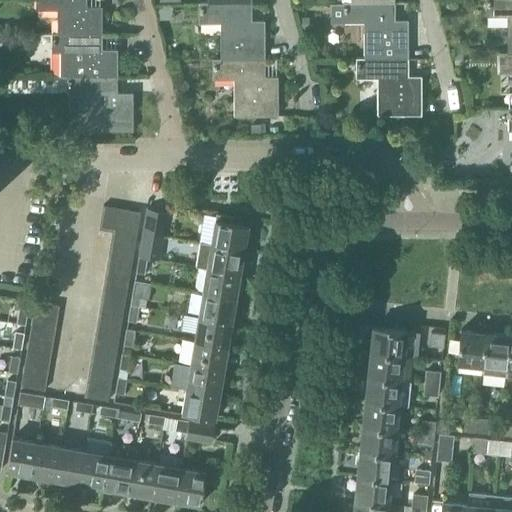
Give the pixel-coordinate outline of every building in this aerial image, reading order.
[(57,34),(98,34),(99,34),(100,7),(84,6),(83,0),(36,0),(37,9),(57,9),(57,34)] [(511,0),(486,0),(487,16),(507,15),(507,53),(511,52),(511,0)] [(250,4),(200,3),(200,23),(220,22),(220,59),(263,60),(264,60),(264,21),(247,21),(247,14),(250,14),(250,4)] [(332,3),(330,3),(331,22),(364,22),(364,59),(406,59),(407,59),(407,21),(390,21),(390,13),(393,13),(393,4),(350,3),(344,3),(332,3)] [(173,8),(160,8),(160,20),(173,20),(173,8)] [(98,34),(57,34),(52,34),(53,52),(59,52),(59,76),(66,76),(66,77),(113,77),(114,77),(115,50),(98,50),(98,34)] [(511,52),(507,53),(500,53),(500,72),(511,71),(511,52)] [(263,60),(213,59),(214,79),(234,79),(234,116),(277,116),(277,77),(260,77),(260,70),(263,70),(263,60)] [(364,59),(357,59),(357,78),(377,78),(377,116),(421,116),(421,76),(403,77),(403,69),(406,69),(406,59),(364,59)] [(113,77),(66,77),(66,95),(78,94),(78,130),(77,130),(77,132),(132,131),(132,93),(113,93),(113,77)] [(112,231),(116,207),(103,205),(99,229),(112,231)] [(112,231),(123,233),(127,209),(116,207),(112,231)] [(147,208),(142,232),(154,235),(158,210),(147,208)] [(123,233),(136,235),(140,211),(127,209),(123,233)] [(248,226),(215,220),(211,244),(244,250),(248,226)] [(112,231),(110,242),(134,246),(136,235),(123,233),(112,231)] [(154,235),(142,232),(140,246),(152,248),(154,235)] [(110,242),(108,254),(132,258),(134,246),(110,242)] [(244,250),(211,244),(199,242),(195,266),(206,268),(239,274),(244,250)] [(108,254),(106,265),(130,269),(132,258),(108,254)] [(63,260),(50,257),(46,274),(59,277),(63,260)] [(148,258),(139,257),(137,273),(145,274),(148,258)] [(106,265),(104,277),(128,281),(130,269),(106,265)] [(239,274),(206,268),(202,293),(235,299),(239,274)] [(104,277),(102,289),(126,292),(128,281),(104,277)] [(150,283),(134,280),(130,304),(138,306),(139,297),(148,299),(150,283)] [(102,289),(100,300),(124,304),(126,292),(102,289)] [(235,299),(202,293),(198,317),(231,322),(235,299)] [(100,300),(98,312),(122,315),(124,304),(100,300)] [(33,314),(57,318),(59,306),(35,302),(33,314)] [(139,306),(131,305),(128,321),(136,322),(139,306)] [(19,308),(16,324),(25,325),(28,310),(19,308)] [(96,323),(120,327),(122,315),(98,312),(96,323)] [(33,314),(31,327),(55,330),(57,318),(33,314)] [(231,322),(198,317),(194,341),(227,347),(231,322)] [(96,323),(94,336),(118,339),(120,327),(96,323)] [(31,327),(29,338),(53,342),(55,330),(31,327)] [(407,331),(373,328),(371,353),(404,356),(407,331)] [(135,331),(127,329),(125,345),(133,346),(135,331)] [(482,367),(486,333),(461,331),(457,364),(482,367)] [(16,332),(13,348),(22,349),(25,334),(16,332)] [(506,378),(510,336),(486,333),(482,367),(481,375),(506,378)] [(445,335),(431,334),(429,346),(443,347),(445,335)] [(94,336),(92,347),(116,351),(118,339),(94,336)] [(29,338),(27,350),(51,353),(53,342),(29,338)] [(227,347),(194,341),(190,365),(223,371),(227,347)] [(92,347),(90,359),(114,363),(116,351),(92,347)] [(27,350),(25,361),(49,365),(51,353),(27,350)] [(131,355),(123,353),(120,369),(128,370),(131,355)] [(401,381),(404,356),(371,353),(368,378),(401,381)] [(12,356),(9,372),(18,373),(20,358),(12,356)] [(90,359),(88,370),(112,375),(114,363),(90,359)] [(25,361),(23,373),(47,377),(49,365),(25,361)] [(223,371),(190,365),(186,388),(219,394),(223,371)] [(128,370),(120,369),(119,377),(127,378),(128,370)] [(88,370),(86,382),(110,386),(112,375),(88,370)] [(426,383),(439,385),(441,372),(427,371),(426,383)] [(23,373),(21,384),(45,388),(47,377),(23,373)] [(127,378),(119,377),(116,393),(124,394),(127,378)] [(399,406),(401,381),(368,378),(366,403),(399,406)] [(8,380),(5,396),(14,398),(17,381),(8,380)] [(86,382),(84,394),(108,398),(110,386),(86,382)] [(438,397),(439,385),(426,383),(425,396),(438,397)] [(219,394),(186,388),(181,414),(214,419),(219,394)] [(42,409),(44,396),(20,392),(18,404),(42,409)] [(67,410),(68,401),(55,399),(53,408),(67,410)] [(91,413),(92,405),(77,403),(76,411),(91,413)] [(396,431),(399,406),(366,403),(363,427),(396,431)] [(3,404),(0,421),(10,422),(13,406),(3,404)] [(115,418),(116,409),(101,407),(100,415),(115,418)] [(139,422),(141,413),(116,409),(115,418),(139,422)] [(163,426),(165,417),(150,415),(149,424),(163,426)] [(187,433),(186,437),(210,441),(214,422),(189,417),(189,421),(187,433)] [(462,431),(476,433),(477,419),(463,418),(462,431)] [(187,433),(189,421),(177,419),(175,431),(187,433)] [(491,420),(477,419),(476,433),(489,434),(491,420)] [(422,420),(420,433),(434,434),(435,422),(422,420)] [(393,456),(396,431),(363,427),(360,452),(393,456)] [(420,433),(419,445),(432,446),(434,434),(420,433)] [(452,462),(455,437),(440,435),(437,461),(452,462)] [(31,475),(36,442),(12,438),(6,471),(31,475)] [(63,447),(60,446),(54,479),(79,484),(84,451),(70,448),(71,440),(64,439),(63,447)] [(476,439),(474,452),(487,453),(488,440),(476,439)] [(54,479),(60,446),(36,442),(31,475),(54,479)] [(135,446),(111,442),(108,455),(103,488),(127,492),(133,459),(135,446)] [(79,484),(103,488),(108,455),(84,451),(79,484)] [(182,456),(159,452),(151,496),(175,500),(181,467),(180,467),(182,456)] [(391,480),(393,456),(360,452),(357,477),(391,480)] [(151,496),(157,463),(133,459),(127,492),(151,496)] [(205,472),(181,467),(175,500),(200,505),(205,472)] [(416,470),(415,483),(429,484),(430,471),(416,470)] [(388,505),(391,480),(357,477),(355,501),(388,505)] [(492,511),(494,494),(469,491),(468,505),(467,511),(492,511)] [(511,511),(511,495),(494,494),(492,511),(511,511)] [(414,495),(412,507),(426,509),(427,496),(414,495)] [(387,511),(388,505),(355,501),(353,511),(387,511)] [(441,511),(467,511),(468,505),(443,502),(441,511)]
